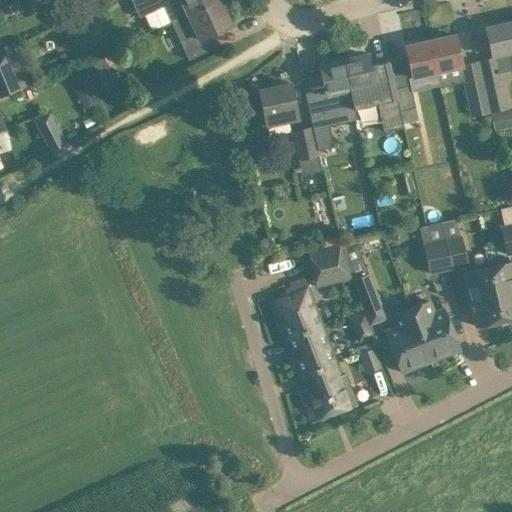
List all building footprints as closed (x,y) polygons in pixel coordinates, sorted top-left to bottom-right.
[(163,6),(170,22),(216,0),(130,0),(139,17),(163,6)] [(218,0),(216,0),(170,22),(188,59),(218,45),(212,33),(230,25),(218,0)] [(511,51),(511,21),(485,28),(492,56),(496,73),(511,70),(507,52),(511,51)] [(454,35),(429,40),(436,72),(461,66),(454,35)] [(436,72),(429,40),(404,46),(412,77),(436,72)] [(0,53),(0,79),(17,72),(8,50),(0,53)] [(343,59),(353,102),(376,98),(381,125),(402,122),(399,110),(394,88),(376,92),(371,73),(367,54),(343,59)] [(329,108),(353,102),(343,59),(319,65),(325,94),(326,94),(329,108)] [(17,72),(0,79),(0,96),(23,87),(17,72)] [(485,86),(484,86),(481,74),(463,78),(471,115),(490,111),(491,111),(485,86)] [(485,86),(491,111),(506,107),(500,82),(485,86)] [(258,90),(262,110),(266,126),(297,119),(290,84),(258,90)] [(410,84),(394,88),(399,110),(402,122),(402,123),(418,120),(415,107),(410,84)] [(491,111),(490,111),(494,130),(511,126),(507,107),(506,107),(491,111)] [(49,113),(33,118),(50,151),(64,143),(49,113)] [(311,128),(292,132),(298,159),(301,159),(318,155),(316,148),(312,129),(311,128)] [(511,252),(511,223),(500,227),(506,254),(511,252)] [(445,239),(451,266),(466,263),(460,236),(445,239)] [(451,268),(445,239),(423,244),(429,273),(451,268)] [(356,242),(339,246),(351,277),(362,305),(378,299),(356,242)] [(308,253),(316,286),(351,277),(339,246),(308,253)] [(511,263),(511,261),(488,266),(500,321),(511,318),(511,263)] [(500,321),(488,266),(465,272),(477,326),(500,321)] [(269,298),(284,338),(322,324),(304,276),(288,283),(291,290),(269,298)] [(429,301),(410,308),(430,360),(459,349),(444,308),(434,312),(429,301)] [(430,360),(410,308),(392,315),(396,327),(385,331),(401,372),(430,360)] [(364,310),(349,316),(353,327),(368,321),(364,310)] [(284,338),(298,375),(336,361),(322,324),(284,338)] [(378,359),(374,348),(359,354),(364,365),(378,359)] [(336,361),(298,375),(303,388),(300,390),(312,422),(357,405),(344,373),(341,374),(336,361)]
